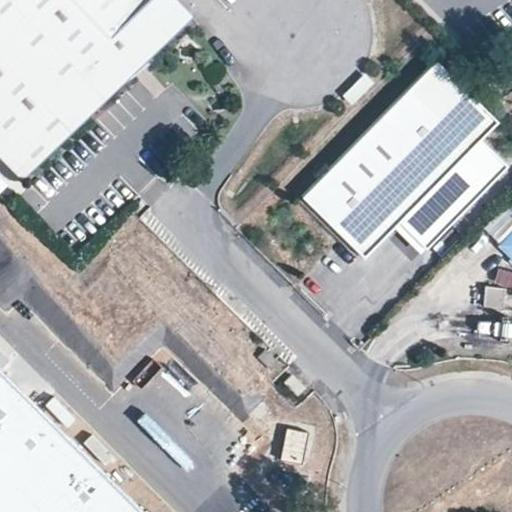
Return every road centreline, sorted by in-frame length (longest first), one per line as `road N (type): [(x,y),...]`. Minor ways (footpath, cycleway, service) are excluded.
road 1 (unclassified): [(391,425),(165,205)]
road 2 (unknown): [(352,387),(480,254)]
road 3 (unclassified): [(511,400),(447,394),(391,425)]
